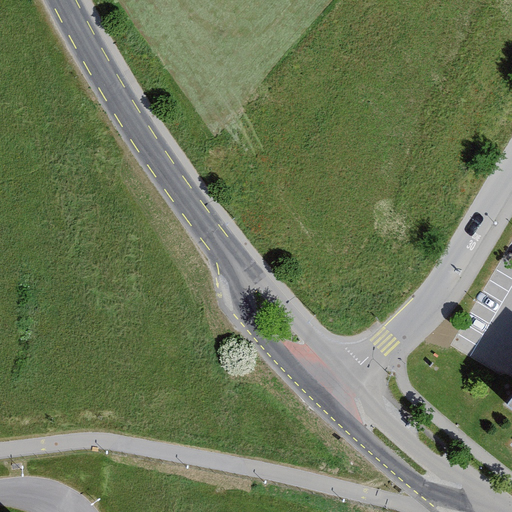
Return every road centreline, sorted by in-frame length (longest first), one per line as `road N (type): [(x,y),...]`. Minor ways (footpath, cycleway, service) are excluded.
road 1 (residential): [(63,0),(220,238)]
road 2 (residential): [(511,173),(431,299),(344,377)]
road 3 (residential): [(323,395),(422,487),(497,504)]
road 4 (residential): [(497,504),(438,467),(344,377)]
road 5 (residential): [(220,238),(247,315),(323,395)]
road 6 (residential): [(344,377),(220,238)]
